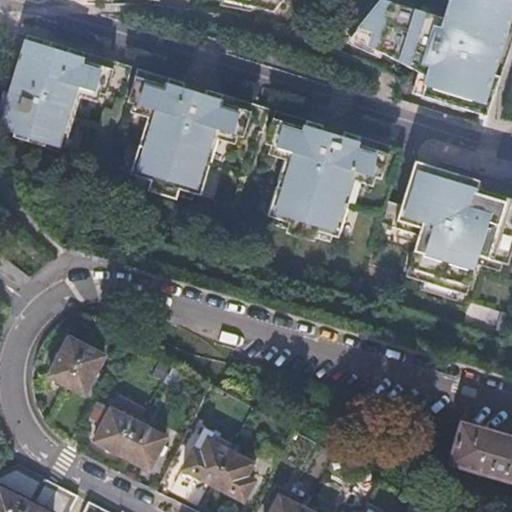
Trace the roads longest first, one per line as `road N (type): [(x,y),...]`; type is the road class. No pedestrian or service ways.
road 1 (residential): [(511,147),(472,147),(0,1)]
road 2 (residential): [(38,312),(81,285),(112,283),(511,402)]
road 3 (residential): [(147,511),(33,447),(16,411),(13,367),(38,312)]
